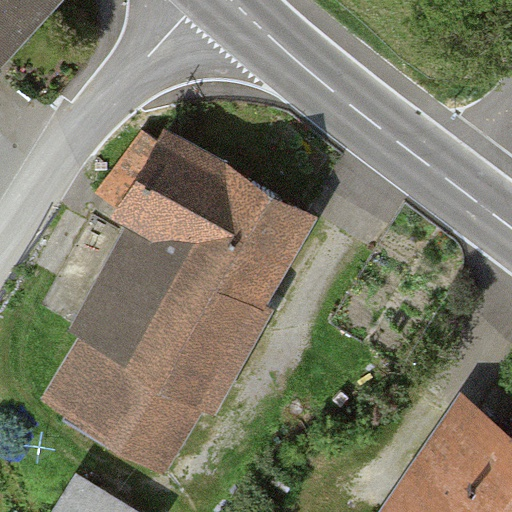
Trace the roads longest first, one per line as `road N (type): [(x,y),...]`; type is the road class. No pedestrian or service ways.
road 1 (residential): [(0,262),(71,146),(200,0)]
road 2 (secondary): [(452,184),(231,0)]
